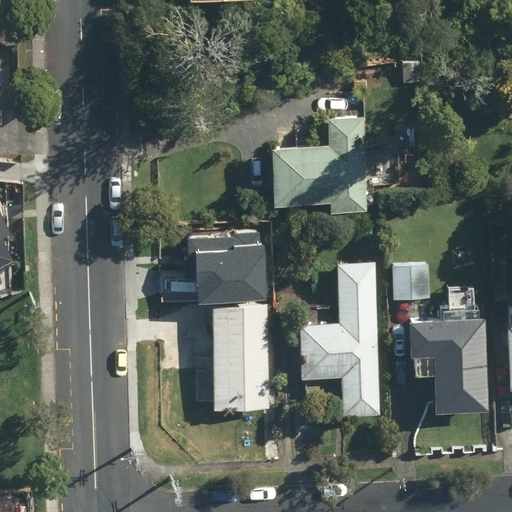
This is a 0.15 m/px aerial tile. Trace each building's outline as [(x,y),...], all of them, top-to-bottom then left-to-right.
[(419,130),(355,135),(352,109),(313,112),(315,140),(259,143),(263,204),(320,200),(321,211),(360,208),(360,202),(372,201),(372,189),(423,185),(419,130)] [(0,251),(8,247),(0,230),(0,222),(6,220),(0,208),(0,251)] [(330,318),(288,320),(291,376),(332,374),(333,413),(373,412),(369,258),(328,259),(330,318)] [(258,261),(212,264),(214,299),(201,300),(204,370),(194,369),(193,401),(206,402),(206,408),(263,406),(261,297),(258,261)] [(425,261),(386,263),(388,299),(427,297),(425,261)] [(477,408),(476,340),(474,312),(397,316),(398,351),(422,350),(423,409),(477,408)] [(511,319),(498,319),(499,385),(511,384),(511,319)]
